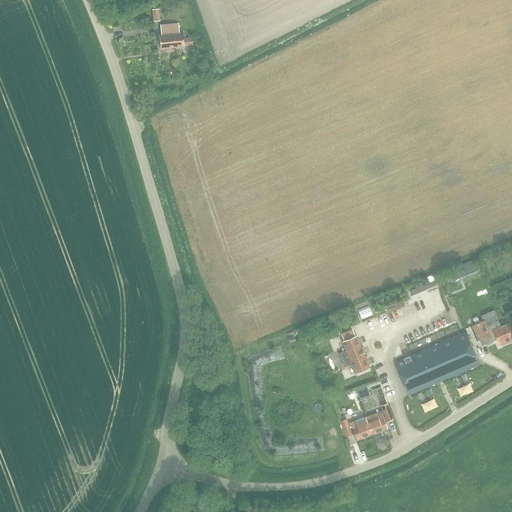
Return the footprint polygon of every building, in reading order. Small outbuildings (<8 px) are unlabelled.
[(159,8),(152,9),(153,20),(160,20),(159,8)] [(159,35),(160,48),(192,44),(192,51),(196,51),(196,44),(192,44),(191,37),(183,38),(182,33),(179,33),(178,23),(160,25),(161,35),(159,35)] [(463,268),(450,273),(453,280),(480,270),(476,259),(462,264),(463,268)] [(435,280),(413,289),(415,294),(437,284),(435,280)] [(511,324),(511,322),(501,326),(498,320),(486,325),(484,320),(473,325),(480,340),(488,337),(490,342),(497,339),(500,344),(511,339),(511,324)] [(345,351),(339,353),(344,366),(351,364),(354,373),(369,367),(356,336),(354,336),(351,329),(341,334),(344,341),(342,341),(345,351)] [(409,394),(480,364),(467,332),(395,362),(409,394)] [(362,379),(365,385),(376,381),(374,375),(362,379)] [(380,391),(389,389),(386,381),(378,384),(380,391)] [(365,385),(355,388),(358,399),(369,396),(365,385)] [(382,394),(384,401),(392,399),(390,392),(382,394)] [(365,416),(371,433),(387,428),(384,422),(392,419),(387,403),(381,405),(382,410),(365,416)] [(355,439),(371,433),(365,416),(347,423),(345,418),(339,420),(345,436),(353,433),(355,439)]
